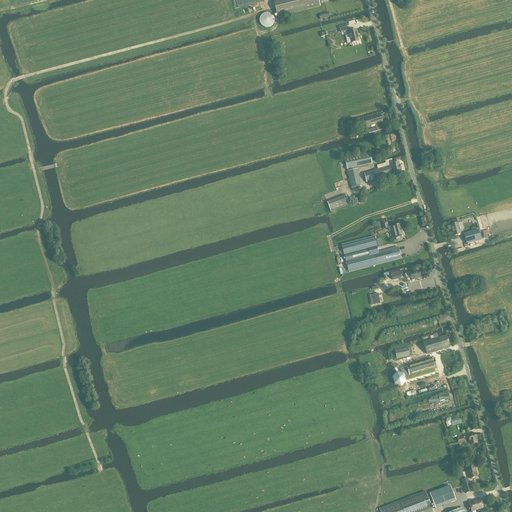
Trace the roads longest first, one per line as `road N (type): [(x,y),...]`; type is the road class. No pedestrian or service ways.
road 1 (track): [(98,463),(64,367),(39,233),(42,203),(6,89),(24,76),(271,8)]
road 2 (tertiary): [(506,511),(369,0)]
